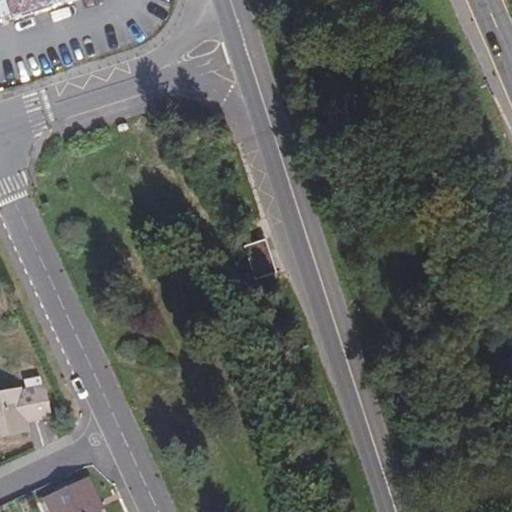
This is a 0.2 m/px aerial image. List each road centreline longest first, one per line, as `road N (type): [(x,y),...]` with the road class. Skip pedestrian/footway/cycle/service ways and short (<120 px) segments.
road 1 (secondary): [(263,102),(395,511)]
road 2 (residential): [(0,165),(121,431)]
road 3 (residential): [(0,123),(162,67)]
road 4 (residential): [(121,431),(0,490)]
